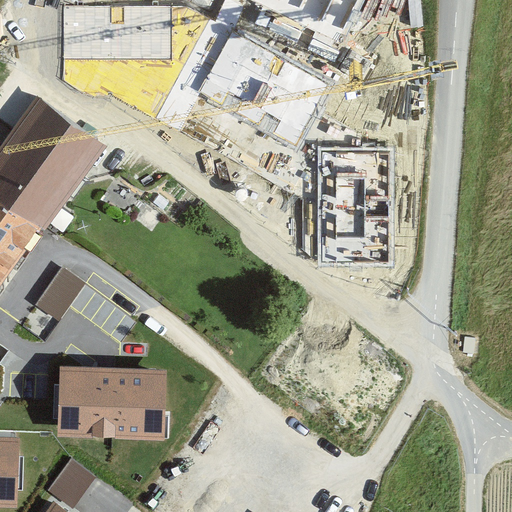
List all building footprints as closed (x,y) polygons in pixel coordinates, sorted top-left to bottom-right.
[(249,0),(340,43),(361,0),(249,0)] [(170,59),(170,6),(61,6),(61,59),(170,59)] [(335,83),(234,26),(197,93),(298,149),(320,110),(335,83)] [(15,130),(0,151),(0,192),(48,226),(83,176),(106,145),(39,97),(15,130)] [(385,148),(318,148),(318,266),(395,266),(395,148),(385,148)] [(0,292),(1,291),(31,250),(48,226),(0,192),(0,292)] [(86,283),(64,268),(37,307),(59,322),(86,283)] [(90,372),(64,370),(63,385),(62,420),(61,437),(112,439),(164,441),(164,439),(165,411),(167,374),(114,372),(106,372),(90,372)] [(0,440),(0,502),(16,503),(18,456),(18,441),(15,441),(0,440)] [(91,484),(97,476),(71,457),(47,489),(53,494),(73,508),(91,484)] [(70,511),(57,503),(50,511),(70,511)]
